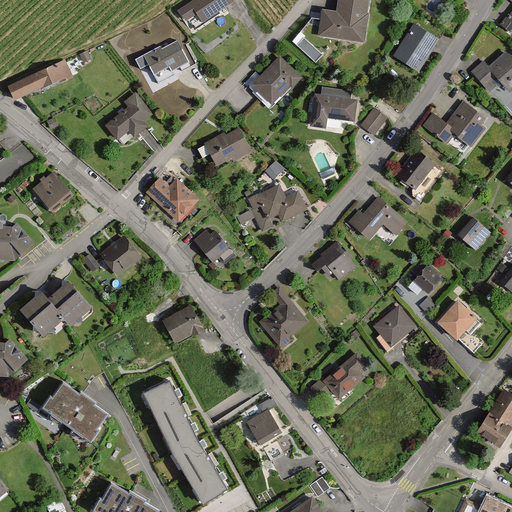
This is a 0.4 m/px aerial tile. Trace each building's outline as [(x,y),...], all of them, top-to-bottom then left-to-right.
[(234,0),(192,0),(179,9),(187,21),(194,17),(200,26),(235,2),(234,0)] [(369,0),(338,0),(337,10),(321,8),(318,36),(365,42),(369,0)] [(440,39),(414,22),(393,54),(419,72),(440,39)] [(158,43),(133,58),(141,72),(148,68),(154,78),(168,70),(171,74),(192,63),(178,39),(161,48),(158,43)] [(481,59),(471,69),(490,91),(501,81),(511,92),(511,91),(511,59),(504,50),(487,65),(481,59)] [(302,78),(279,55),(249,85),(271,108),(302,78)] [(65,59),(7,86),(14,101),(72,75),(65,59)] [(128,107),(105,125),(117,139),(128,131),(133,138),(148,126),(143,121),(152,114),(135,93),(124,102),(128,107)] [(358,98),(314,93),(309,126),(326,128),(327,117),(355,121),(358,98)] [(433,111),(422,124),(448,145),(456,135),(471,147),(491,122),(463,100),(446,121),(433,111)] [(372,106),(359,123),(375,135),(388,117),(372,106)] [(222,132),(204,143),(217,166),(230,158),(233,162),(252,151),(238,127),(224,135),(222,132)] [(21,140),(0,156),(0,180),(4,185),(36,158),(21,140)] [(417,148),(396,175),(416,190),(436,163),(417,148)] [(277,159),(267,169),(276,177),(286,167),(277,159)] [(52,172),(31,188),(49,212),(71,196),(52,172)] [(159,178),(145,192),(176,223),(199,200),(177,178),(168,187),(159,178)] [(279,182),(249,198),(254,208),(251,210),(261,231),(307,208),(298,190),(286,196),(279,182)] [(358,209),(348,220),(370,239),(383,224),(395,234),(406,221),(378,196),(363,213),(358,209)] [(473,216),(457,234),(476,250),(492,232),(473,216)] [(10,227),(0,226),(0,259),(17,261),(37,245),(16,222),(10,227)] [(205,229),(193,238),(218,268),(235,254),(216,231),(209,235),(205,229)] [(88,250),(81,257),(95,274),(107,264),(117,276),(140,257),(122,235),(95,258),(88,250)] [(312,259),(329,281),(335,276),(338,280),(356,266),(336,241),(312,259)] [(424,287),(431,293),(445,273),(429,261),(411,286),(420,293),(424,287)] [(511,278),(503,291),(511,296),(511,278)] [(40,290),(18,308),(42,335),(64,317),(72,326),(91,309),(67,281),(47,298),(40,290)] [(278,285),(270,292),(279,304),(259,320),(279,344),(307,321),(278,285)] [(191,302),(162,320),(176,344),(206,326),(191,302)] [(457,302),(438,323),(458,341),(477,320),(457,302)] [(398,305),(374,326),(391,347),(416,326),(398,305)] [(3,343),(0,342),(0,375),(9,376),(30,360),(10,339),(3,343)] [(322,378),(338,398),(364,377),(359,370),(366,365),(356,351),(322,378)] [(62,381),(42,409),(91,443),(111,416),(62,381)] [(169,381),(144,394),(173,455),(204,505),(228,490),(198,440),(169,381)] [(511,393),(502,388),(477,432),(500,445),(511,425),(511,393)] [(277,398),(243,420),(261,447),(294,425),(277,398)] [(320,476),(309,484),(317,496),(329,488),(320,476)] [(0,494),(9,488),(0,477),(0,494)] [(152,511),(112,483),(93,510),(95,511),(152,511)] [(465,498),(457,511),(511,511),(511,505),(488,493),(481,506),(465,498)] [(321,511),(309,496),(287,511),(321,511)]
